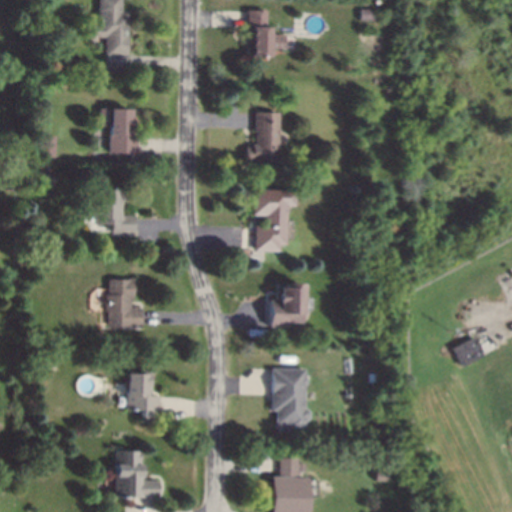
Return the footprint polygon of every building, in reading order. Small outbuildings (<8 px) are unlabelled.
[(103,52),(102,34),(95,34),(95,0),(118,0),(118,8),(124,8),(125,51),(103,52)] [(355,5),(372,5),(372,18),(355,17),(355,5)] [(244,52),(244,6),(262,6),(262,30),(280,30),(280,45),(266,45),(266,52),(244,52)] [(96,124),(96,106),(128,107),(128,116),(132,116),(132,125),(127,125),(127,132),(134,132),(134,151),(105,150),(106,124),(96,124)] [(272,158),(242,157),(243,144),(250,144),(251,110),(274,111),(272,158)] [(37,153),(37,133),(52,133),(52,153),(37,153)] [(109,228),(109,221),(92,221),(92,187),(123,188),(123,198),(118,198),(118,210),(128,210),(128,228),(109,228)] [(249,188),(292,189),(292,205),(282,205),(283,242),(276,242),(276,248),(249,248),(249,237),(239,236),(240,222),(260,223),(260,214),(250,213),(249,188)] [(103,322),(104,306),(100,306),(101,292),(104,292),(104,276),(130,277),(130,293),(126,293),(125,303),(137,304),(137,323),(103,322)] [(263,289),(300,290),(299,323),(287,323),(287,326),(261,325),(263,289)] [(458,363),(448,340),(465,332),(467,331),(477,354),(458,363)] [(266,404),(267,364),(299,364),(299,403),(303,406),(303,412),(299,415),(299,420),(285,420),(285,417),(271,416),(272,404),(266,404)] [(118,371),(146,372),(145,396),(155,396),(155,418),(137,418),(137,408),(123,408),(123,404),(115,402),(115,385),(111,386),(111,379),(118,379),(118,371)] [(111,447),(139,447),(138,477),(156,478),(156,498),(112,496),(111,447)] [(268,511),(270,473),(274,474),(275,456),(295,456),(294,476),(303,476),(302,511),(268,511)] [(371,476),(371,468),(383,468),(383,477),(371,476)]
